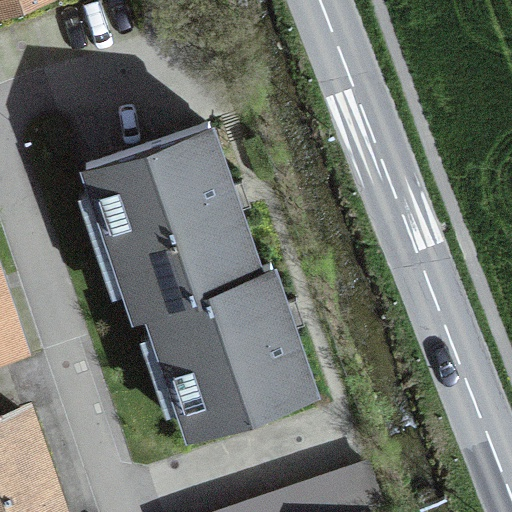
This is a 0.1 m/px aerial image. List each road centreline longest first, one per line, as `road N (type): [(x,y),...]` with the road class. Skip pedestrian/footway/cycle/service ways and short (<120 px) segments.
road 1 (secondary): [(511,490),(325,0)]
road 2 (residential): [(99,94),(19,123),(13,170),(123,511)]
road 3 (unknown): [(19,123),(14,98),(29,0)]
